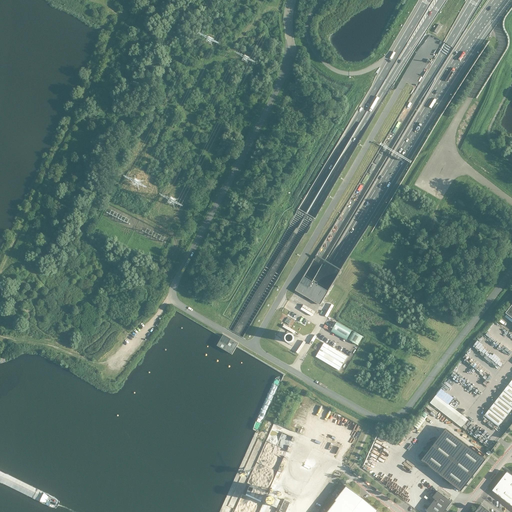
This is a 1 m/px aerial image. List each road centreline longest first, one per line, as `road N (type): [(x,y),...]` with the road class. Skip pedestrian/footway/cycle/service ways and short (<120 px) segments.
road 1 (motorway): [(189,511),(500,0)]
road 2 (motorway): [(169,511),(475,0)]
road 3 (motorway): [(441,0),(137,511)]
road 4 (motorway): [(427,0),(125,511)]
road 5 (track): [(132,339),(98,364),(0,335)]
road 6 (track): [(505,70),(472,142),(511,180)]
